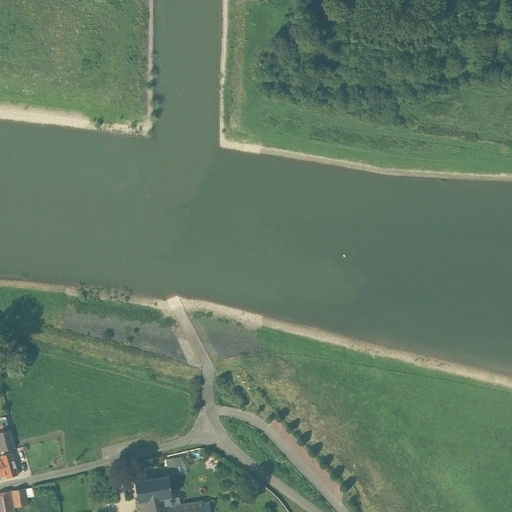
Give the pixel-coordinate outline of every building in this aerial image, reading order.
[(11,430),(0,433),(0,443),(2,451),(15,448),(11,430)] [(11,453),(1,456),(2,458),(7,475),(8,477),(18,474),(11,453)] [(179,465),(179,456),(163,457),(164,466),(179,465)] [(139,503),(172,498),(169,476),(135,482),(138,498),(135,498),(136,502),(139,502),(139,503)] [(28,505),(25,488),(12,490),(15,507),(28,505)] [(15,511),(10,491),(0,493),(0,511),(15,511)] [(174,505),(172,498),(139,503),(140,511),(204,511),(203,501),(174,505)]
